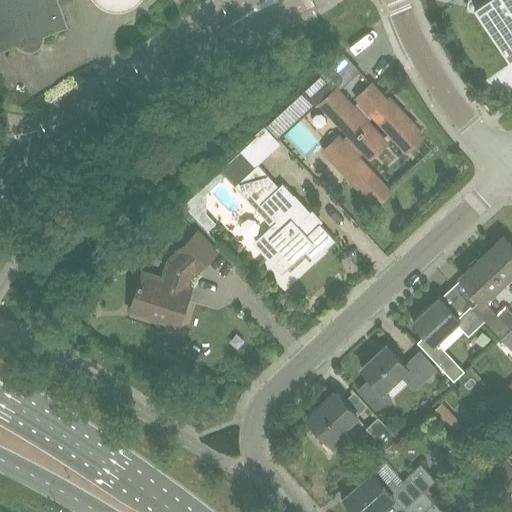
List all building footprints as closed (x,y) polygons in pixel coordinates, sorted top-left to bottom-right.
[(60,0),(0,0),(0,47),(17,42),(18,43),(20,44),(21,45),(24,46),(26,47),(28,47),(30,46),(30,47),(31,48),(32,49),(33,49),(35,49),(36,49),(37,48),(38,47),(38,46),(38,45),(38,44),(38,43),(40,42),(41,42),(42,40),(43,39),(44,37),(45,35),(45,33),(45,31),(69,23),(60,0)] [(479,11),(511,59),(511,0),(479,0),(474,3),(479,11)] [(356,109),(339,91),(360,71),(343,54),(321,75),(337,91),(323,104),(353,136),(345,143),(340,138),(326,151),(375,203),(389,190),(354,153),(361,145),(366,151),(382,136),(364,117),(371,110),(406,148),(420,135),(414,128),(416,126),(391,100),(389,102),(373,85),(359,98),(363,103),(356,109)] [(283,183),(279,186),(259,165),(242,148),(220,169),(272,224),(256,240),(284,270),(307,248),(317,258),(336,239),(283,183)] [(199,184),(182,200),(198,217),(205,211),(205,191),(199,184)] [(179,250),(175,254),(168,260),(163,278),(142,271),(132,303),(153,310),(151,317),(177,325),(190,287),(184,285),(188,272),(194,266),(197,269),(215,252),(195,231),(177,249),(179,250)] [(511,275),(511,243),(505,236),(483,256),(506,281),(511,275)] [(485,300),(506,281),(483,256),(461,276),(482,298),(473,307),(486,320),(501,337),(510,328),(485,300)] [(470,335),(486,320),(473,307),(472,305),(459,317),(440,296),(414,320),(427,334),(419,341),(452,376),(462,366),(441,344),(440,346),(437,342),(458,322),(470,335)] [(511,326),(510,328),(501,337),(509,345),(511,342),(511,326)] [(363,367),(371,376),(359,388),(376,407),(390,394),(384,387),(401,372),(415,388),(437,367),(420,349),(405,363),(388,344),(363,367)] [(308,416),(337,448),(348,438),(340,430),(357,414),(335,390),(308,416)] [(440,401),(432,410),(441,420),(450,411),(440,401)] [(398,438),(379,416),(367,427),(385,449),(398,438)] [(511,468),(506,461),(489,475),(505,495),(511,489),(511,468)] [(358,511),(376,511),(394,496),(405,508),(425,490),(425,491),(438,480),(422,462),(391,490),(374,471),(345,497),(358,511)] [(441,511),(443,510),(425,491),(425,490),(405,508),(408,511),(441,511)]
